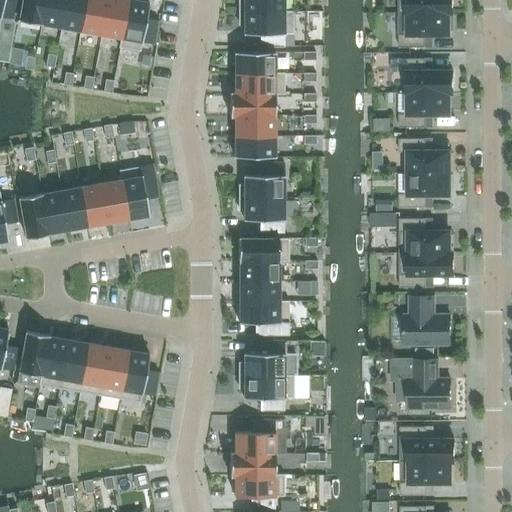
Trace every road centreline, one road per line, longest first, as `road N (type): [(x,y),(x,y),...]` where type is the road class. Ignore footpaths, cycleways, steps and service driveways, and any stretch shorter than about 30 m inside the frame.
road 1 (residential): [(493,39),(493,280)]
road 2 (residential): [(204,235),(188,99),(199,0)]
road 3 (residential): [(0,264),(204,235)]
road 4 (residential): [(203,334),(0,302)]
road 5 (residential): [(190,511),(185,459),(203,334)]
road 6 (residential): [(493,280),(494,440)]
